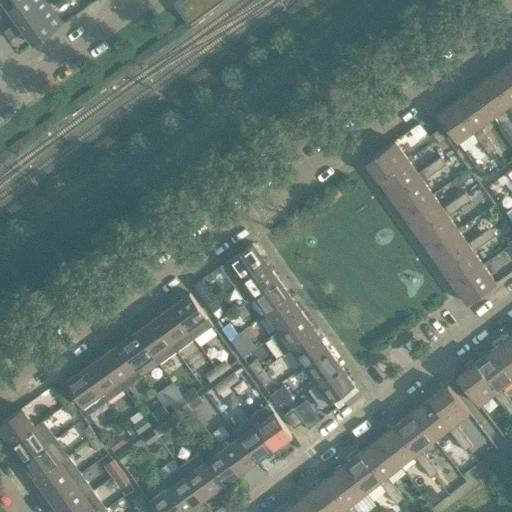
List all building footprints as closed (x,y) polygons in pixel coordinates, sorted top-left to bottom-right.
[(0,0),(7,8),(19,0),(0,0)] [(20,26),(50,5),(46,0),(19,0),(7,8),(17,21),(10,26),(17,35),(23,31),(20,26)] [(188,23),(220,0),(178,0),(174,3),(188,23)] [(33,44),(63,23),(50,5),(20,26),(23,31),(33,44)] [(17,35),(10,26),(4,31),(10,40),(17,35)] [(511,102),(511,67),(508,61),(490,74),(511,103),(511,102)] [(511,103),(490,74),(472,87),(493,116),(511,103)] [(493,116),(472,87),(455,99),(476,128),(493,116)] [(476,128),(455,99),(436,112),(457,141),(476,128)] [(447,137),(440,127),(432,133),(439,142),(447,137)] [(489,139),(482,129),(474,135),(481,144),(489,139)] [(496,148),(489,139),(481,144),(488,154),(496,148)] [(379,179),(408,158),(395,140),(366,160),(379,179)] [(446,164),(442,159),(440,156),(431,162),(436,170),(446,164)] [(391,196),(420,176),(408,158),(379,179),(391,196)] [(436,170),(431,162),(421,169),(427,177),(436,170)] [(404,214),(433,193),(420,176),(391,196),(404,214)] [(471,199),(468,194),(465,191),(456,197),(461,205),(471,199)] [(416,232),(445,211),(433,193),(404,214),(416,232)] [(461,205),(456,197),(446,204),(452,212),(461,205)] [(429,249),(458,229),(445,211),(416,232),(429,249)] [(496,234),(493,230),(490,226),(481,233),(486,241),(496,234)] [(441,267),(470,246),(458,229),(429,249),(441,267)] [(486,241),(481,233),(471,239),(477,247),(486,241)] [(234,283),(266,260),(253,242),(220,265),(221,266),(234,283)] [(454,284),(483,264),(470,246),(441,267),(454,284)] [(254,295),(278,278),(266,260),(234,283),(246,300),(245,301),(246,302),(254,296),(254,295)] [(467,303),(496,282),(483,264),(454,284),(467,303)] [(211,292),(202,278),(192,285),(202,299),(211,292)] [(266,313),(291,295),(278,278),(254,295),(254,296),(266,313)] [(213,325),(189,292),(171,305),(195,338),(213,325)] [(221,305),(215,297),(211,292),(202,299),(211,312),(221,305)] [(279,331),(303,313),(291,295),(266,313),(279,331)] [(195,338),(171,305),(154,318),(177,350),(195,338)] [(291,348),(316,331),(303,313),(279,331),(271,336),(283,354),(291,348)] [(177,350),(154,318),(136,330),(159,363),(177,350)] [(230,339),(237,334),(228,322),(222,327),(230,339)] [(159,363),(136,330),(118,343),(142,375),(159,363)] [(304,366),(328,348),(316,331),(291,348),(304,366)] [(245,344),(237,334),(230,339),(238,349),(245,344)] [(511,339),(509,335),(492,349),(511,374),(511,339)] [(142,375),(118,343),(101,355),(124,388),(142,375)] [(316,383),(341,366),(328,348),(304,366),(316,383)] [(511,378),(511,374),(492,349),(475,362),(497,390),(511,378)] [(124,388),(101,355),(83,368),(107,401),(124,388)] [(262,369),(255,358),(248,363),(255,374),(262,369)] [(220,374),(231,366),(226,359),(215,367),(220,374)] [(497,390),(475,362),(457,376),(479,404),(497,390)] [(354,384),(341,366),(316,383),(329,402),(354,384)] [(210,381),(220,374),(215,367),(205,374),(210,381)] [(107,401),(83,368),(65,381),(88,414),(107,401)] [(270,379),(262,369),(255,374),(263,384),(270,379)] [(229,386),(239,379),(234,371),(224,379),(229,386)] [(218,393),(229,386),(224,379),(213,386),(218,393)] [(469,411),(447,383),(430,397),(451,425),(469,411)] [(187,401),(197,394),(192,387),(182,394),(187,401)] [(71,400),(63,389),(56,394),(64,405),(71,400)] [(285,400),(277,389),(270,394),(277,405),(285,400)] [(510,400),(503,391),(496,397),(503,406),(510,400)] [(176,409),(187,401),(182,394),(171,402),(176,409)] [(192,409),(202,401),(197,394),(187,401),(192,409)] [(451,425),(430,397),(412,410),(434,438),(451,425)] [(78,410),(71,400),(64,405),(71,415),(78,410)] [(511,413),(511,401),(510,400),(503,406),(510,415),(511,413)] [(181,416),(192,409),(187,401),(176,409),(181,416)] [(35,425),(22,407),(0,422),(0,428),(10,443),(35,425)] [(302,421),(293,408),(284,414),(294,427),(302,421)] [(292,435),(274,410),(256,424),(273,448),(292,435)] [(434,438),(412,410),(395,423),(417,452),(434,438)] [(273,448),(256,424),(250,415),(232,428),(238,436),(256,461),(273,448)] [(139,431),(150,424),(145,417),(134,424),(139,431)] [(23,460),(56,437),(43,419),(35,425),(10,443),(23,460)] [(158,436),(169,429),(164,421),(153,429),(158,436)] [(417,452),(395,423),(378,437),(400,465),(417,452)] [(96,435),(88,424),(81,429),(89,440),(96,435)] [(465,435),(458,426),(450,432),(457,441),(465,435)] [(148,444),(158,436),(153,429),(143,436),(148,444)] [(103,445),(96,435),(89,440),(96,450),(103,445)] [(114,450),(124,442),(119,435),(109,443),(114,450)] [(472,444),(465,435),(457,441),(465,450),(472,444)] [(256,461),(238,436),(221,449),(238,473),(256,461)] [(35,478),(68,455),(56,437),(23,460),(35,478)] [(400,465),(378,437),(361,450),(383,478),(400,465)] [(122,462),(133,454),(128,447),(117,455),(122,462)] [(238,473),(221,449),(203,461),(221,486),(238,473)] [(383,478),(361,450),(344,463),(365,492),(383,478)] [(431,462),(424,453),(416,458),(423,468),(431,462)] [(48,496),(81,472),(68,455),(35,478),(48,496)] [(121,470),(114,459),(106,465),(114,475),(121,470)] [(221,486),(203,461),(186,474),(203,499),(221,486)] [(438,471),(431,462),(423,468),(436,484),(439,481),(434,474),(438,471)] [(365,492),(344,463),(326,477),(348,505),(365,492)] [(203,499),(186,474),(180,465),(161,479),(167,487),(168,486),(186,511),(203,499)] [(128,480),(121,470),(114,475),(121,485),(128,480)] [(59,511),(62,511),(93,490),(81,472),(48,496),(59,511)] [(338,511),(348,505),(326,477),(309,490),(326,511),(338,511)] [(397,488),(390,479),(382,485),(389,494),(397,488)] [(184,511),(186,511),(168,486),(167,487),(149,500),(158,511),(184,511)] [(404,497),(397,488),(389,494),(396,503),(404,497)] [(99,511),(106,507),(93,490),(62,511),(99,511)] [(326,511),(309,490),(292,503),(298,511),(326,511)] [(146,505),(139,495),(132,500),(139,510),(146,505)] [(298,511),(292,503),(280,511),(298,511)]
